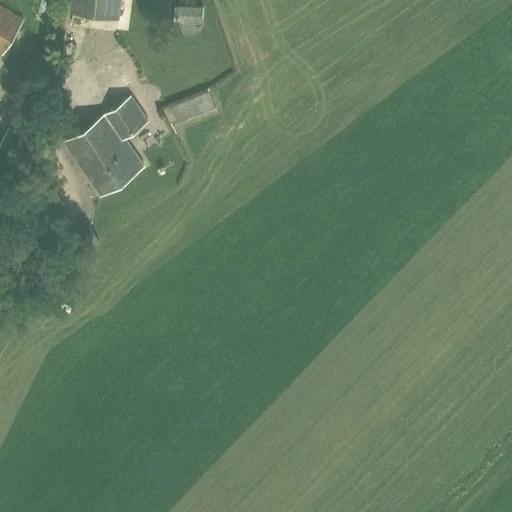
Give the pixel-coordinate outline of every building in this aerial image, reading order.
[(72,0),(71,11),(120,17),(122,0),(72,0)] [(0,4),(0,53),(3,55),(24,19),(0,4)] [(178,123),(216,109),(209,92),(171,106),(178,123)] [(124,137),(147,121),(131,96),(64,141),(100,195),(143,166),(124,137)] [(39,147),(9,129),(0,142),(0,159),(23,173),(39,147)] [(60,197),(30,181),(10,220),(40,235),(60,197)]
